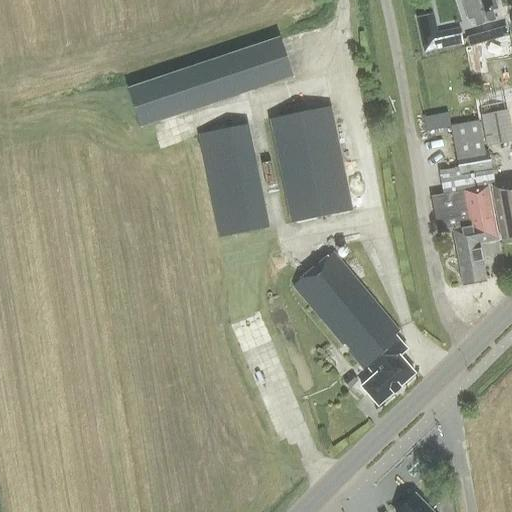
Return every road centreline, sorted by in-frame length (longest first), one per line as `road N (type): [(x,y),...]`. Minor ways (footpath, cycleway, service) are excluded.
road 1 (tertiary): [(303,511),(433,384)]
road 2 (unclassified): [(433,384),(454,421),(470,511)]
